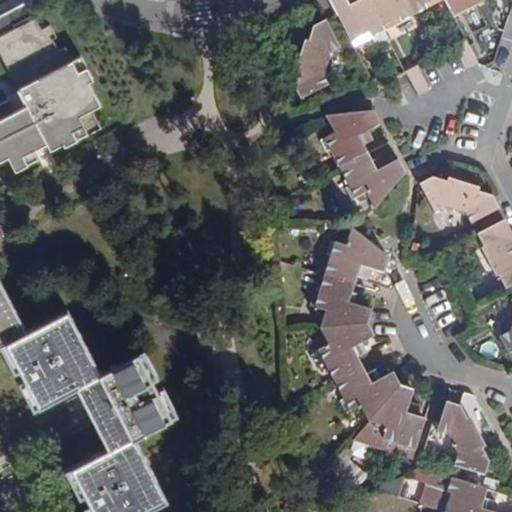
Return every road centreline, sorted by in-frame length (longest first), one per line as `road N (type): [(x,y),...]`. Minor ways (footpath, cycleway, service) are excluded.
road 1 (residential): [(97,0),(206,13),(252,0)]
road 2 (residential): [(407,302),(447,372),(511,394)]
road 3 (residential): [(511,66),(484,146),(511,202)]
